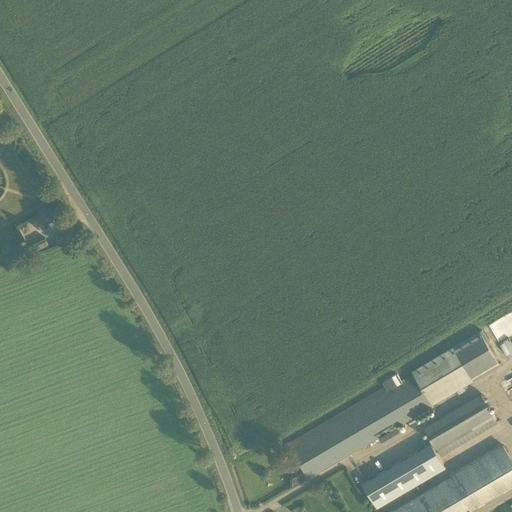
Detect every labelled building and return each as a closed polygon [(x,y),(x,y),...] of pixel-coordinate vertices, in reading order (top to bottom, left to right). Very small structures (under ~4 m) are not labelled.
[(413,376),(290,448),(308,478),(432,406),(431,405),(473,381),(500,365),(480,331),(453,346),(411,372),(413,376)] [(511,341),(509,338),(500,345),(508,355),(511,351),(511,341)] [(497,423),(480,394),(423,428),(435,449),(440,457),(497,423)] [(445,467),(431,443),(362,483),(376,508),(445,467)] [(450,475),(387,511),(460,511),(469,507),(471,511),(511,486),(511,460),(502,443),(449,474),(450,475)]
